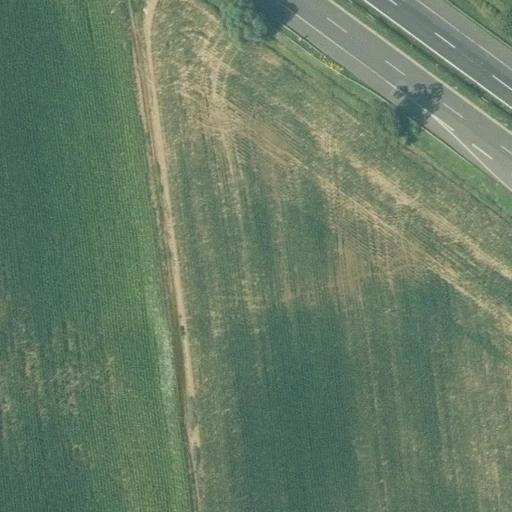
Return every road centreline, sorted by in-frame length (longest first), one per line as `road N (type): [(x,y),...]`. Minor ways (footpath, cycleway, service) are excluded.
road 1 (motorway): [(299,0),(511,157)]
road 2 (motorway): [(511,91),(387,0)]
